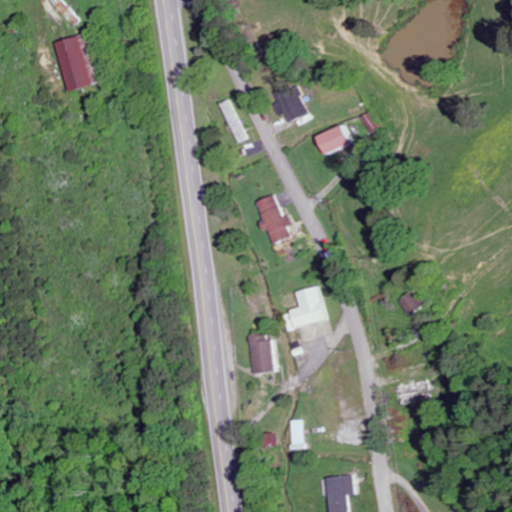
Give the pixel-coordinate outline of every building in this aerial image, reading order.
[(82,19),(64,0),(50,0),(74,26),(82,19)] [(67,91),(101,83),(89,33),(55,41),(67,91)] [(279,116),(284,113),(289,122),(308,113),(293,82),(273,92),(278,102),(274,104),(279,116)] [(220,104),(240,143),(249,138),(229,99),(220,104)] [(358,115),(364,134),(374,130),(368,111),(358,115)] [(348,144),(340,125),(315,136),(324,155),(348,144)] [(273,244),(290,237),(286,227),(291,225),(287,215),(282,217),(273,195),(256,202),(263,220),(258,222),(262,232),(268,229),(273,244)] [(326,320),(317,286),(295,291),(299,308),(282,313),(286,330),(326,320)] [(427,306),(416,290),(402,300),(413,316),(427,306)] [(274,372),(272,334),(252,335),(254,373),(274,372)] [(293,450),(307,450),(305,420),(291,420),(293,450)] [(351,511),(351,495),(357,495),(356,476),(330,477),(331,511),(351,511)]
